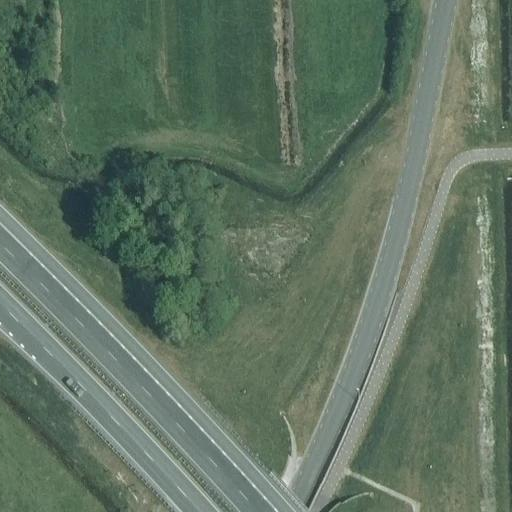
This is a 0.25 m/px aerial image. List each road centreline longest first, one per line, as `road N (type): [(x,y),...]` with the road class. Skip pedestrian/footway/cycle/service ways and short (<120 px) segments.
road 1 (tertiary): [(289,511),(363,347),(406,197),(447,0)]
road 2 (trunk): [(257,511),(0,244)]
road 3 (trunk): [(0,305),(200,511)]
